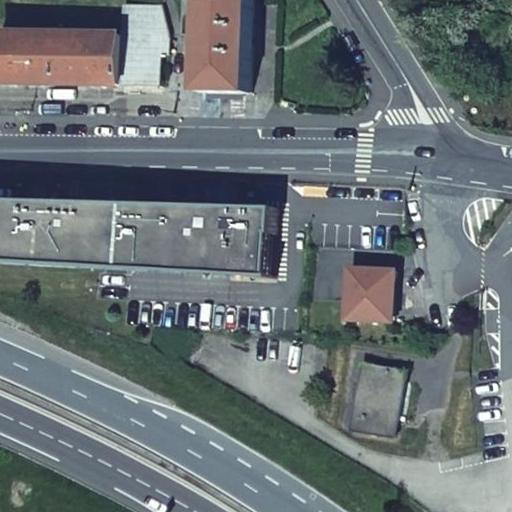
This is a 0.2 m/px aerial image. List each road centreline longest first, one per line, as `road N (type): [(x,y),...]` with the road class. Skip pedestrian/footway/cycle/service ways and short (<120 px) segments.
road 1 (unclassified): [(434,163),(0,142)]
road 2 (motorway): [(289,511),(141,424),(0,357)]
road 3 (motorway): [(0,413),(188,511)]
road 4 (residential): [(354,0),(434,163)]
road 5 (unknown): [(480,266),(339,256)]
